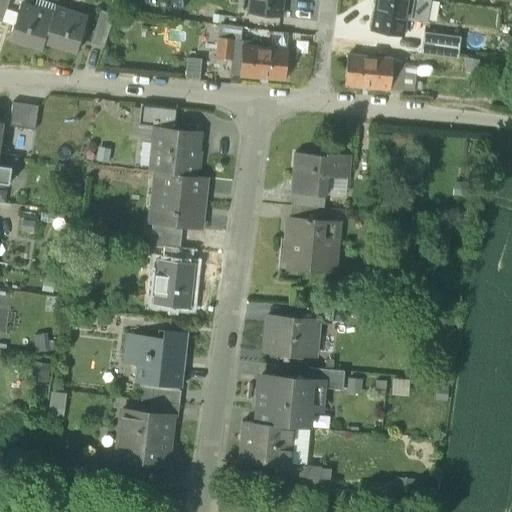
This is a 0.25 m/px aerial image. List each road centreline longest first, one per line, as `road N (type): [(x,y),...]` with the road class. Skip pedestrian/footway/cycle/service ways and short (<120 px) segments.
road 1 (residential): [(259,101),(197,511)]
road 2 (residential): [(259,101),(0,79)]
road 3 (residential): [(511,122),(314,105)]
